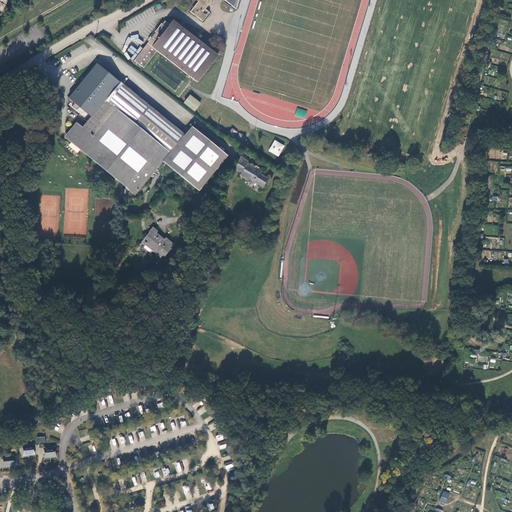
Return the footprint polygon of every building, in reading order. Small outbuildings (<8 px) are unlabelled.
[(223,0),(236,9),(239,0),(238,0),(197,0),(198,1),(190,12),(194,16),(194,15),(203,21),(209,13),(205,10),(212,0),(223,0)] [(197,83),(217,56),(172,21),(169,24),(164,21),(162,24),(161,23),(155,31),(156,32),(134,60),(144,68),(157,51),(197,83)] [(385,37),(386,27),(378,26),(377,36),(385,37)] [(399,42),(407,44),(410,35),(402,32),(399,42)] [(417,49),(424,51),(427,42),(420,39),(417,49)] [(140,47),(137,50),(131,45),(127,50),(135,56),(141,48),(140,47)] [(430,59),(434,56),(430,52),(423,59),(426,62),(429,59),(430,59)] [(174,90),(182,82),(169,70),(161,78),(174,90)] [(105,98),(170,152),(184,134),(115,77),(100,95),(105,98)] [(185,104),(195,111),(200,104),(190,97),(185,104)] [(105,98),(82,126),(77,122),(67,135),(71,138),(70,139),(70,141),(66,146),(73,152),(74,151),(77,153),(80,149),(135,194),(162,161),(197,190),(227,154),(192,126),(191,126),(184,134),(170,152),(105,98)] [(295,115),(304,118),(307,111),(297,108),(295,115)] [(349,123),(347,133),(354,135),(357,125),(349,123)] [(402,130),(407,138),(411,135),(406,127),(402,130)] [(233,140),(236,135),(230,131),(227,136),(233,140)] [(235,141),(241,145),(245,137),(240,133),(235,141)] [(374,143),(382,145),(384,135),(377,133),(374,143)] [(396,138),(393,148),(401,150),(403,140),(396,138)] [(268,151),(278,157),(284,146),(275,140),(268,151)] [(268,179),(268,178),(260,174),(262,169),(255,166),(252,170),(250,168),(249,167),(251,165),(247,163),(248,161),(240,156),(236,163),(233,168),(241,172),(239,175),(253,183),(254,181),(263,187),(268,179)] [(144,242),(161,256),(163,254),(165,256),(174,245),(166,238),(164,240),(156,233),(157,231),(153,228),(149,232),(150,234),(144,242)] [(32,446),(23,447),(24,456),(33,455),(32,446)] [(53,448),(44,449),(45,458),(54,457),(53,448)] [(12,457),(3,458),(4,467),(13,466),(12,457)] [(232,462),(225,466),(227,471),(234,467),(232,462)] [(443,491),(439,501),(446,504),(450,493),(443,491)]
